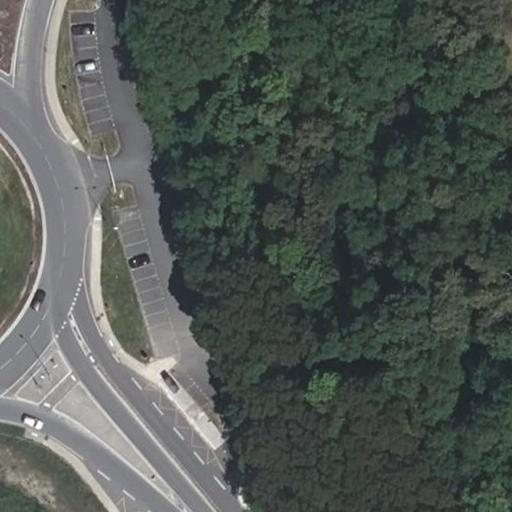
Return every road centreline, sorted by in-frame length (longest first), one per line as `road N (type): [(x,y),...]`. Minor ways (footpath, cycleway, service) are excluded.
road 1 (primary): [(207,511),(82,363),(58,297),(61,245)]
road 2 (primary): [(0,400),(54,425),(170,511)]
road 3 (primary): [(0,362),(43,311),(61,245)]
road 4 (tertiary): [(30,130),(49,0)]
road 5 (primary): [(61,245),(57,179),(30,130)]
